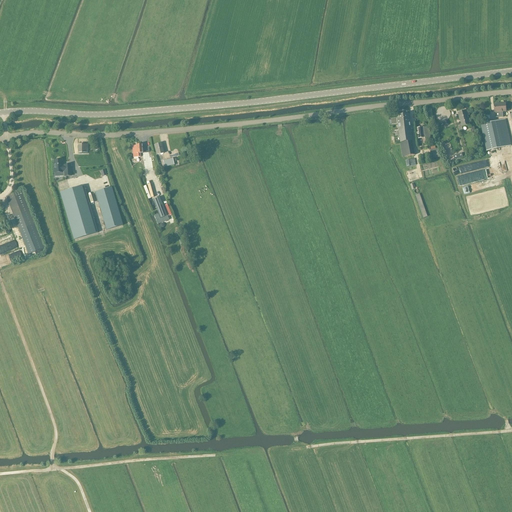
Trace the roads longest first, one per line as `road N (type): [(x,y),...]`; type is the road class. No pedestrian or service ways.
road 1 (unclassified): [(0,139),(220,126),(511,91)]
road 2 (tertiary): [(511,71),(133,112),(0,112)]
road 3 (track): [(297,444),(511,432)]
road 4 (track): [(0,279),(53,421),(53,467)]
road 5 (track): [(65,465),(228,452)]
